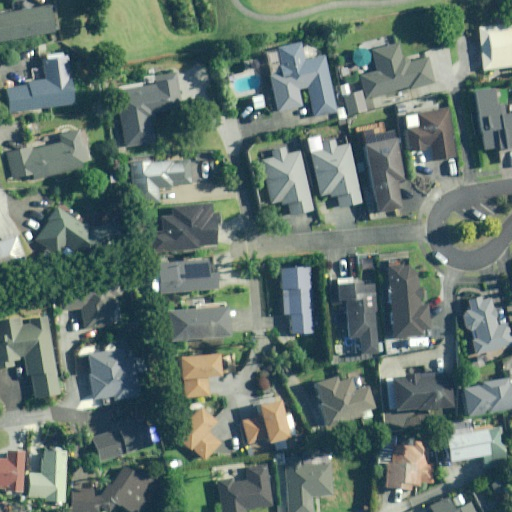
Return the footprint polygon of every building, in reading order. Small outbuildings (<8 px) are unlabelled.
[(0,12),(0,39),(51,30),(46,4),(0,12)] [(511,21),(477,25),(482,69),(511,65),(511,21)] [(299,43),(264,51),(270,75),(268,75),(276,110),(301,104),(297,88),(305,86),(312,115),(336,110),(323,55),(303,59),(299,43)] [(409,89),(435,82),(429,57),(410,62),(409,58),(402,60),(397,43),(371,49),(376,70),(360,75),(365,97),(408,86),(409,89)] [(359,49),(358,49),(357,49),(356,50),(355,50),(354,51),(354,52),(353,52),(353,53),(352,54),(352,55),(351,56),(351,57),(351,58),(351,59),(351,60),(351,61),(352,62),(352,63),(353,64),(353,65),(354,65),(355,66),(356,67),(357,67),(357,68),(358,68),(359,68),(360,68),(361,68),(362,68),(363,68),(364,68),(365,67),(366,67),(367,66),(368,65),(369,64),(370,63),(370,62),(370,61),(371,60),(371,59),(371,58),(371,57),(371,56),(370,55),(370,54),(370,53),(369,52),(368,52),(368,51),(367,50),(366,50),(365,49),(364,49),(363,49),(362,48),(361,48),(360,48),(359,49)] [(70,102),(63,56),(40,59),(43,79),(27,81),(28,84),(4,88),(8,112),(70,102)] [(154,83),(115,89),(124,146),(154,142),(150,118),(153,117),(151,108),(182,103),(177,70),(153,74),(154,83)] [(365,109),(361,90),(351,92),(349,83),(339,85),(345,114),(365,109)] [(511,111),(505,112),(504,102),(497,103),(495,88),(475,90),(482,147),(503,144),(504,147),(511,146),(511,111)] [(261,95),(249,97),(251,109),(263,108),(261,95)] [(386,95),(365,99),(367,111),(389,107),(386,95)] [(405,126),(403,126),(407,152),(426,149),(428,159),(454,155),(446,106),(414,111),(415,114),(404,116),(405,126)] [(321,125),(309,126),(311,137),(322,136),(321,125)] [(5,152),(11,178),(31,173),(32,178),(80,167),(78,162),(86,160),(79,129),(57,134),(59,143),(28,150),(28,147),(5,152)] [(404,178),(396,137),(363,143),(376,212),(402,207),(397,180),(404,178)] [(361,201),(349,142),(335,145),(334,140),(319,143),(320,148),(311,150),(320,194),(329,192),(330,196),(337,195),(339,206),(361,201)] [(313,209),(299,150),(286,153),(285,147),(270,150),(272,156),(261,159),(271,202),(280,200),(281,204),(287,203),(290,215),(313,209)] [(194,150),(194,161),(216,161),(216,150),(194,150)] [(190,182),(189,160),(148,162),(148,159),(129,160),(131,201),(157,200),(156,187),(170,187),(170,183),(190,182)] [(76,254),(86,240),(81,225),(55,205),(46,218),(48,220),(34,240),(55,256),(64,244),(76,254)] [(151,231),(151,250),(199,248),(199,245),(217,244),(216,214),(210,214),(210,205),(172,206),(173,215),(161,215),(162,231),(151,231)] [(0,239),(0,267),(23,259),(14,235),(0,239)] [(206,259),(157,262),(159,291),(218,288),(217,272),(207,273),(206,259)] [(416,273),(407,263),(385,264),(390,337),(421,335),(420,329),(429,328),(428,303),(419,304),(418,298),(423,298),(422,286),(417,286),(416,273)] [(314,266),(282,267),(283,313),(290,313),(291,333),(316,333),(314,266)] [(378,353),(374,281),(353,283),(352,277),(336,278),(337,300),(345,299),(347,338),(359,338),(359,354),(378,353)] [(113,308),(111,292),(67,297),(69,309),(80,308),(82,328),(108,325),(106,309),(113,308)] [(495,324),(488,299),(481,301),(479,297),(466,300),(467,307),(466,307),(466,308),(465,309),(464,310),(463,310),(463,311),(462,312),(462,313),(461,314),(461,315),(461,316),(461,317),(461,319),(461,320),(461,321),(461,322),(462,323),(462,324),(462,325),(463,326),(464,327),(465,328),(466,329),(467,330),(468,330),(469,331),(472,339),(470,339),(474,355),(511,344),(505,321),(495,324)] [(168,310),(170,340),(230,336),(227,306),(168,310)] [(57,394),(45,315),(27,318),(27,323),(17,325),(16,317),(0,319),(0,367),(12,366),(11,361),(18,360),(18,356),(21,355),(24,375),(29,374),(33,398),(57,394)] [(87,374),(90,400),(112,397),(112,400),(137,397),(131,347),(87,353),(89,374),(87,374)] [(207,377),(220,376),(219,354),(202,355),(202,351),(194,351),(194,356),(180,356),(182,378),(185,378),(186,396),(208,395),(207,377)] [(393,384),(387,384),(388,408),(393,408),(393,410),(453,408),(452,373),(412,374),(412,378),(393,379),(393,384)] [(319,404),(326,427),(362,417),(361,411),(375,407),(369,386),(354,390),(351,378),(338,381),(337,376),(315,382),(321,403),(319,404)] [(482,385),(461,389),(465,416),(511,407),(511,384),(508,385),(506,377),(482,381),(482,385)] [(287,435),(296,433),(292,414),(283,416),(279,400),(258,405),(261,416),(243,420),(248,443),(266,439),(267,442),(273,441),(276,450),(288,448),(286,438),(288,438),(287,435)] [(203,459),(220,443),(208,431),(216,424),(200,407),(173,433),(189,450),(191,447),(203,459)] [(152,444),(142,416),(111,426),(112,430),(91,437),(99,462),(152,444)] [(487,429),(444,436),(448,462),(482,456),(485,470),(508,465),(500,431),(488,434),(487,429)] [(415,446),(406,446),(407,435),(396,435),(396,443),(393,443),(393,460),(386,460),(385,488),(410,489),(410,486),(420,486),(421,482),(434,483),(435,463),(429,463),(430,444),(415,444),(415,446)] [(21,491),(22,451),(5,450),(5,458),(0,458),(0,487),(3,488),(3,491),(21,491)] [(65,450),(42,450),(41,459),(39,459),(39,473),(27,473),(26,497),(43,498),(43,502),(63,502),(65,450)] [(333,495),(332,456),(284,457),(285,511),(311,511),(311,496),(333,495)] [(244,465),(246,481),(234,482),(233,478),(216,479),(219,511),(244,511),(244,509),(270,507),(266,463),(244,465)] [(108,482),(99,495),(94,495),(94,488),(71,488),(70,511),(76,511),(108,511),(113,506),(113,503),(118,506),(119,505),(130,511),(139,511),(158,484),(147,476),(144,481),(122,467),(110,484),(108,482)] [(476,511),(472,501),(455,510),(448,496),(430,504),(433,511),(476,511)]
